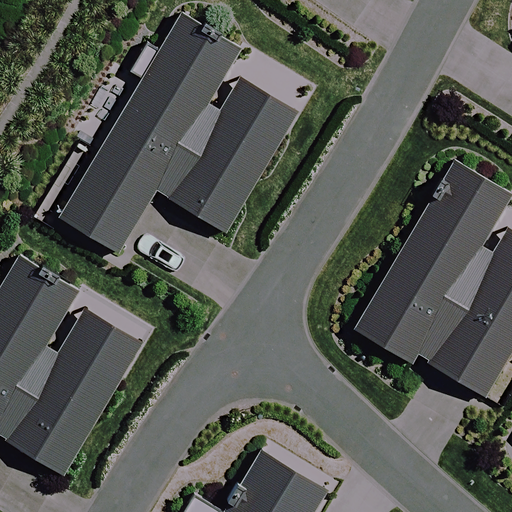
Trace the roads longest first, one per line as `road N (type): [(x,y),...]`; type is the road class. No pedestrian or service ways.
road 1 (residential): [(447,0),(374,139),(250,323)]
road 2 (residential): [(445,511),(250,323)]
road 3 (residential): [(250,323),(115,511)]
